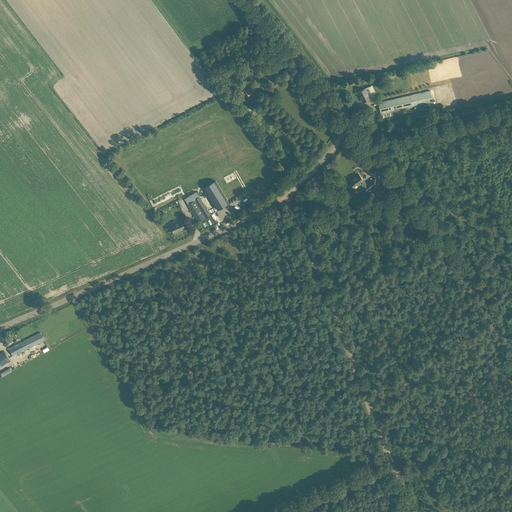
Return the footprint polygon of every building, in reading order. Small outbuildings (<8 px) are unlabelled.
[(245,90),(246,91),(249,96),(256,90),(252,85),(245,90)] [(369,87),(366,89),(366,88),(362,90),(358,92),(360,96),(361,96),(364,101),(368,99),(371,98),(370,97),(373,96),(369,87)] [(433,102),(431,94),(430,90),(379,102),(382,114),(433,102)] [(230,96),(234,101),(242,95),(238,91),(235,94),(234,93),(230,96)] [(227,164),(216,169),(220,176),(230,171),(227,164)] [(361,183),(364,187),(367,184),(364,180),(359,173),(349,181),(355,187),(361,183)] [(367,184),(364,187),(367,191),(372,187),(378,195),(385,190),(375,178),(367,184)] [(204,188),(217,209),(229,202),(216,181),(204,188)] [(401,198),(410,209),(415,204),(407,193),(401,198)] [(188,204),(196,217),(198,221),(211,214),(200,196),(196,198),(196,197),(195,198),(193,195),(186,200),(188,204)] [(182,220),(170,225),(169,223),(166,225),(167,229),(172,227),(174,232),(185,228),(182,220)] [(9,348),(11,352),(13,356),(44,340),(40,332),(9,348)] [(4,351),(0,353),(0,367),(10,361),(4,351)] [(0,372),(2,376),(11,371),(9,368),(0,372)]
